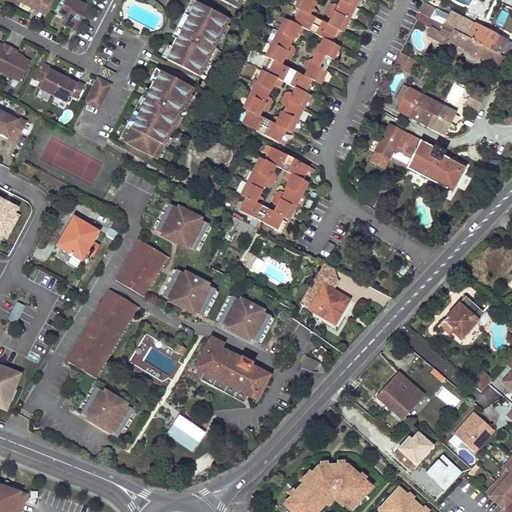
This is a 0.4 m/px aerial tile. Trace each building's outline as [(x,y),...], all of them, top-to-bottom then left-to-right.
[(17,0),(36,9),(45,14),(52,0),(17,0)] [(89,6),(78,0),(65,0),(59,13),(67,17),(64,24),(76,31),(89,6)] [(249,112),(245,121),(239,118),(237,121),(257,132),(264,119),(258,116),(263,107),(265,108),(270,106),(269,101),(267,100),(275,83),(277,84),(283,82),(295,88),(291,97),(289,96),(283,98),(285,104),(287,105),(279,121),(277,120),(271,122),(264,135),(284,146),(286,142),(280,139),(285,130),(291,133),(310,95),(304,92),(311,80),(320,84),(326,71),(325,70),(318,67),(316,61),(314,60),(312,59),(306,61),(308,67),(310,68),(305,77),(296,72),(292,81),(285,78),(290,69),(281,64),(285,55),(287,56),(293,54),(291,48),(289,47),(298,31),(300,32),(306,30),(309,31),(313,22),(320,26),(315,35),(324,39),(320,48),(318,47),(312,49),(314,55),(316,56),(318,57),(324,55),(331,59),(332,60),(339,47),(330,42),(337,29),(342,32),(358,0),(340,0),(336,8),(334,7),(329,9),(330,15),(332,16),(328,24),(322,21),(316,18),(314,12),(312,11),(317,0),(299,0),(295,8),(301,11),(294,24),(285,19),(268,54),(266,57),(269,58),(275,61),(268,74),(263,71),(244,109),(249,112)] [(229,19),(195,2),(166,59),(200,76),(229,19)] [(425,4),(420,13),(430,18),(435,9),(425,4)] [(443,25),(430,18),(426,26),(430,28),(433,29),(429,37),(436,40),(438,36),(439,34),(449,39),(448,42),(474,55),(475,54),(480,44),(499,54),(506,40),(450,12),(443,25)] [(430,18),(420,13),(416,21),(426,26),(430,18)] [(320,26),(313,22),(309,31),(315,35),(320,26)] [(0,46),(0,67),(11,47),(4,43),(2,47),(0,46)] [(499,54),(480,44),(475,54),(494,64),(499,54)] [(23,58),(15,54),(17,50),(11,47),(0,67),(0,70),(20,80),(29,61),(23,58)] [(410,58),(400,53),(394,66),(403,70),(410,58)] [(318,67),(325,70),(331,59),(324,55),(318,57),(316,56),(314,60),(316,61),(318,67)] [(269,58),(263,71),(268,74),(275,61),(269,58)] [(410,58),(403,70),(411,74),(417,61),(410,58)] [(55,73),(49,70),(50,68),(43,64),(37,77),(43,80),(39,88),(45,91),(47,88),(55,93),(62,79),(63,77),(55,73)] [(290,69),(285,78),(292,81),(296,72),(290,69)] [(194,87),(161,70),(123,142),(157,160),(194,87)] [(95,107),(107,83),(96,78),(84,101),(95,107)] [(69,81),(68,80),(67,82),(62,79),(55,93),(53,95),(67,103),(71,95),(78,99),(84,86),(77,82),(76,84),(69,81)] [(9,80),(7,86),(17,89),(19,83),(9,80)] [(402,86),(396,97),(396,105),(399,106),(397,110),(445,136),(449,128),(451,124),(456,113),(409,88),(408,89),(402,86)] [(477,111),(485,96),(473,90),(465,105),(477,111)] [(249,112),(244,109),(239,118),(245,121),(249,112)] [(27,122),(18,118),(17,120),(0,110),(0,132),(8,137),(7,139),(15,144),(27,122)] [(264,119),(257,132),(264,135),(271,122),(264,119)] [(387,159),(452,192),(466,168),(458,164),(456,168),(440,160),(443,156),(444,152),(435,148),(421,140),(404,131),(403,132),(390,125),(370,161),(377,165),(381,156),(387,159)] [(254,218),(250,226),(258,230),(261,222),(276,230),(283,217),(288,220),(308,182),(302,179),(307,170),(313,173),(314,169),(294,159),(287,172),(289,178),(291,179),(282,196),(280,195),(275,197),(276,203),(278,204),(274,212),(268,209),(265,216),(258,212),(262,205),(260,200),(258,199),(267,182),(269,183),(274,181),(273,175),(271,174),(275,166),(281,169),(287,156),(267,146),(266,149),(271,152),(266,161),(261,158),(241,196),(247,198),(240,211),(254,218)] [(287,156),(281,169),(287,172),(294,159),(287,156)] [(387,159),(381,156),(377,165),(382,168),(387,159)] [(458,164),(443,156),(440,160),(456,168),(458,164)] [(385,183),(373,186),(382,191),(387,190),(385,183)] [(379,196),(371,191),(364,202),(373,207),(379,196)] [(268,209),(262,205),(258,212),(265,216),(268,209)] [(205,222),(173,206),(159,233),(191,249),(205,222)] [(92,257),(100,245),(93,241),(99,232),(74,217),(57,246),(82,261),(86,253),(92,257)] [(250,226),(235,218),(232,225),(253,237),(258,230),(250,226)] [(139,240),(134,248),(143,254),(148,246),(139,240)] [(325,251),(331,254),(335,245),(329,242),(325,251)] [(126,283),(124,286),(141,295),(146,287),(150,279),(155,272),(160,264),(165,255),(148,246),(143,254),(138,262),(134,269),(129,277),(125,275),(122,280),(126,283)] [(134,248),(129,256),(138,262),(143,254),(134,248)] [(242,265),(249,269),(256,257),(249,253),(242,265)] [(168,257),(165,255),(160,264),(163,266),(168,257)] [(129,256),(125,264),(134,269),(138,262),(129,256)] [(134,269),(125,264),(120,272),(125,275),(129,277),(134,269)] [(324,265),(315,280),(318,281),(324,285),(333,290),(338,283),(334,270),(324,265)] [(198,314),(212,288),(180,271),(167,298),(198,314)] [(125,275),(120,272),(115,280),(124,286),(126,283),(122,280),(125,275)] [(309,310),(335,325),(349,300),(333,290),(324,285),(318,281),(313,289),(319,293),(309,310)] [(310,288),(301,304),(309,310),(319,293),(313,289),(310,288)] [(119,295),(110,290),(105,298),(114,304),(119,295)] [(81,359),(76,367),(92,376),(93,377),(98,369),(102,361),(107,353),(111,345),(116,337),(121,329),(126,321),(130,314),(135,305),(119,295),(114,304),(109,311),(104,319),(100,327),(95,335),(90,343),(86,351),(81,359)] [(466,297),(445,320),(455,328),(452,332),(461,340),(484,313),(466,297)] [(105,298),(100,306),(109,311),(114,304),(105,298)] [(222,325),(254,341),(267,314),(251,306),(252,304),(245,301),(244,302),(235,298),(222,325)] [(24,306),(16,303),(8,319),(15,323),(24,306)] [(100,306),(95,314),(104,319),(109,311),(100,306)] [(95,314),(91,322),(100,327),(104,319),(95,314)] [(445,319),(439,326),(449,335),(452,332),(455,328),(445,320),(445,319)] [(91,322),(86,330),(95,335),(100,327),(91,322)] [(86,330),(81,338),(90,343),(95,335),(86,330)] [(258,401),(271,374),(252,365),(253,363),(242,357),(241,358),(222,349),(224,344),(211,337),(209,342),(195,368),(204,372),(248,396),(258,401)] [(81,338),(77,346),(86,351),(90,343),(81,338)] [(187,349),(179,344),(175,350),(183,355),(187,349)] [(77,346),(72,353),(81,359),(86,351),(77,346)] [(312,353),(321,361),(329,353),(321,346),(317,351),(315,349),(312,353)] [(72,353),(67,362),(76,367),(81,359),(72,353)] [(301,367),(311,372),(319,362),(306,357),(301,367)] [(18,378),(20,374),(0,365),(0,370),(4,372),(4,374),(9,376),(10,374),(18,378)] [(0,408),(2,409),(8,396),(10,398),(18,378),(10,374),(9,376),(4,374),(4,372),(0,370),(0,408)] [(434,370),(430,374),(441,383),(444,379),(434,370)] [(481,371),(470,383),(473,386),(484,373),(481,371)] [(511,371),(503,382),(511,390),(511,371)] [(248,396),(204,372),(201,379),(245,402),(248,396)] [(377,397),(403,420),(424,396),(398,372),(377,397)] [(484,373),(473,386),(481,392),(491,380),(484,373)] [(130,408),(100,389),(84,415),(115,433),(130,408)] [(495,408),(503,417),(511,410),(504,401),(495,408)] [(192,455),(208,434),(180,414),(165,435),(192,455)] [(450,440),(470,458),(489,436),(469,418),(450,440)] [(433,446),(418,432),(416,434),(412,439),(409,437),(398,449),(393,455),(411,470),(416,465),(433,446)] [(502,475),(486,494),(504,509),(509,503),(511,506),(511,458),(504,468),(507,470),(502,475)] [(308,479),(285,504),(293,511),(317,511),(330,499),(332,500),(336,495),(352,509),(372,487),(347,465),(345,465),(337,465),(334,466),(334,474),(332,474),(331,466),(328,466),(320,466),(318,466),(313,473),(311,471),(306,477),(308,479)] [(0,511),(13,511),(20,494),(0,486),(0,511)] [(425,511),(399,488),(379,510),(380,511),(425,511)] [(20,511),(26,496),(20,494),(13,511),(20,511)]
